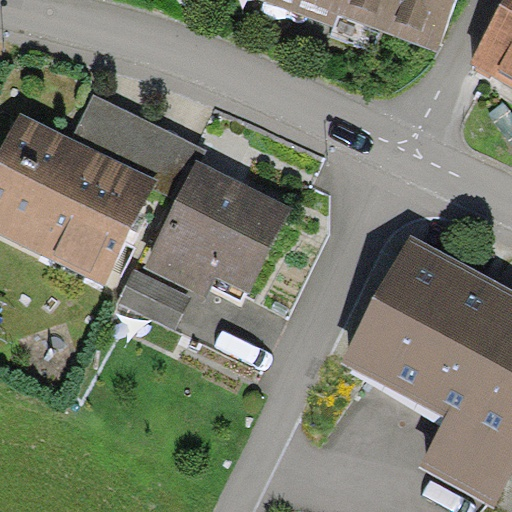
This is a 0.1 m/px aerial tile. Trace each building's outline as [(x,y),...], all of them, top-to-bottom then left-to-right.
[(267,0),(427,58),(447,0),(267,0)] [(511,1),(471,76),(511,98),(511,1)] [(0,133),(0,243),(107,296),(175,158),(182,144),(83,95),(62,138),(10,112),(0,133)] [(175,158),(107,296),(167,326),(188,282),(229,302),(276,208),(175,158)] [(511,456),(511,311),(404,254),(344,366),(449,422),(421,474),(484,508),(511,456)]
